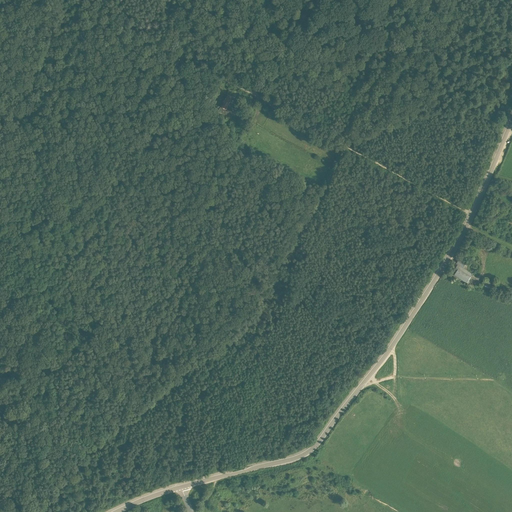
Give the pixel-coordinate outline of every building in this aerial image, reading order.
[(232,97),(227,94),(220,107),(221,107),(218,111),(226,115),(228,111),(226,109),(232,97)] [(205,111),(202,110),(197,120),(214,129),(216,130),(219,124),(217,123),(218,121),(211,118),(216,109),(211,107),(210,110),(207,108),(205,111)] [(465,264),(459,259),(456,264),(458,265),(463,268),(465,264)] [(463,268),(458,265),(456,268),(458,269),(469,276),(471,274),(462,268),(463,268)] [(469,276),(458,269),(454,275),(466,282),(470,277),(469,276)] [(492,287),(492,279),(484,279),(483,287),(492,287)]
